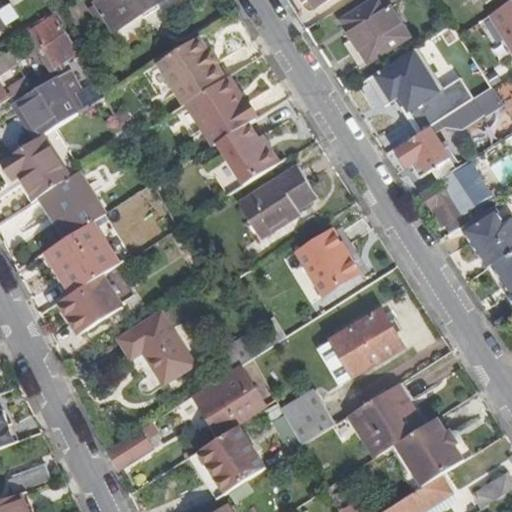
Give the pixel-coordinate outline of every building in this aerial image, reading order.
[(102,0),(97,4),(115,33),(166,0),(102,0)] [(384,0),(377,0),(343,23),(370,65),(409,39),(384,0)] [(511,3),(493,17),(511,46),(511,3)] [(80,54),(56,12),(31,28),(57,69),(80,54)] [(0,15),(0,23),(3,28),(10,23),(4,13),(0,15)] [(452,27),(419,48),(425,59),(402,74),(422,106),(455,85),(433,51),(446,44),(458,62),(470,55),(460,38),(452,27)] [(70,70),(24,100),(35,119),(25,125),(35,143),(44,137),(79,116),(69,99),(74,95),(83,90),(70,70)] [(450,96),(459,111),(492,90),(483,75),(450,96)] [(511,113),(511,112),(511,78),(495,89),(511,113)] [(231,79),(227,81),(243,106),(247,104),(231,79)] [(243,106),(227,81),(176,113),(192,138),(204,131),(215,147),(219,145),(251,125),(255,122),(257,121),(247,104),(243,106)] [(0,104),(10,99),(0,83),(0,104)] [(504,108),(492,90),(459,111),(441,123),(446,130),(463,132),(485,117),(486,119),(504,108)] [(85,112),(74,95),(69,99),(79,116),(85,112)] [(14,106),(25,125),(35,119),(24,100),(14,106)] [(0,131),(0,136),(8,147),(23,136),(14,122),(0,131)] [(251,125),(260,140),(265,137),(255,122),(251,125)] [(245,188),(282,165),(265,137),(260,140),(251,125),(219,145),(245,188)] [(429,130),(397,151),(408,169),(422,160),(438,184),(452,175),(456,172),(429,130)] [(35,143),(3,164),(14,182),(22,177),(36,201),(40,198),(70,179),(44,137),(35,143)] [(299,169),(240,205),(262,240),(301,216),(297,210),(317,197),(299,169)] [(70,179),(40,198),(66,241),(90,225),(105,216),(80,173),(70,179)] [(438,184),(422,194),(443,227),(471,210),(461,195),(464,193),(452,175),(438,184)] [(492,270),(511,257),(511,221),(507,225),(500,214),(465,237),(488,273),(492,270)] [(45,254),(70,297),(103,277),(117,268),(90,225),(66,241),(45,254)] [(333,236),(302,255),(326,294),(357,275),(333,236)] [(511,257),(492,270),(508,295),(506,297),(511,307),(511,257)] [(103,277),(70,297),(59,305),(79,336),(123,308),(103,277)] [(332,344),(355,379),(403,349),(380,312),(332,343),(332,344)] [(161,315),(119,341),(132,361),(144,353),(164,385),(193,367),(161,315)] [(212,359),(224,378),(241,368),(253,360),(259,356),(247,337),(212,359)] [(355,379),(332,344),(319,353),(341,388),(355,379)] [(267,409),(241,368),(224,378),(196,397),(221,438),(267,409)] [(423,429),(397,387),(350,417),(360,433),(365,430),(375,439),(384,454),(396,446),(423,429)] [(312,393),(282,411),(302,447),(334,427),(312,393)] [(196,397),(188,401),(214,443),(221,438),(196,397)] [(186,415),(180,406),(108,452),(118,473),(154,450),(148,440),(186,415)] [(0,450),(16,444),(3,410),(0,410),(0,450)] [(423,429),(396,446),(424,488),(443,477),(466,462),(456,447),(460,445),(452,432),(448,434),(439,419),(423,429)] [(365,430),(360,433),(376,459),(384,454),(375,439),(365,430)] [(201,458),(164,482),(182,510),(195,501),(193,499),(209,489),(201,477),(210,472),(201,458)] [(482,510),(511,490),(511,485),(505,475),(473,497),(482,510)] [(424,488),(387,511),(441,511),(458,501),(443,477),(424,488)] [(0,502),(0,511),(28,511),(22,494),(0,502)]
